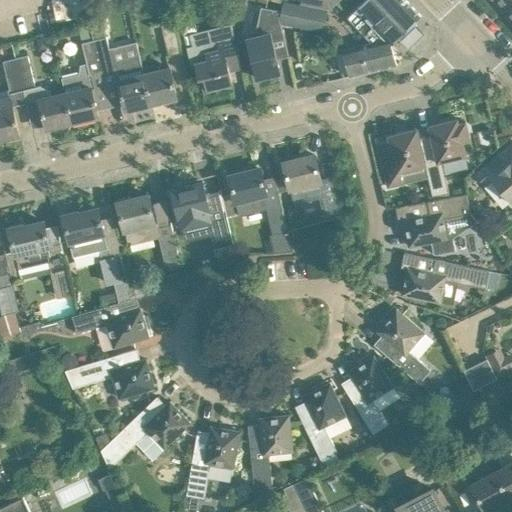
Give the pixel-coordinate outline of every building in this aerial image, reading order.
[(301,0),(301,2),(330,9),(339,0),(301,0)] [(365,0),(349,16),(372,42),(385,39),(391,44),(398,38),(400,40),(414,27),(412,24),(414,22),(411,19),(418,12),(406,0),(365,0)] [(511,0),(494,0),(511,21),(511,0)] [(300,13),(297,25),(322,31),(327,11),(302,5),(300,13)] [(283,39),(285,39),(279,16),(280,10),(261,6),(256,31),(246,33),(257,78),(280,72),(273,42),(283,39)] [(165,22),(160,23),(168,55),(181,52),(176,30),(173,20),(165,22)] [(195,63),(199,78),(204,77),(207,90),(232,84),(227,60),(238,57),(241,68),(242,68),(231,23),(190,33),(192,45),(187,46),(191,64),(195,63)] [(50,35),(37,38),(40,48),(53,45),(50,35)] [(114,68),(113,62),(106,36),(95,39),(102,71),(114,68)] [(95,39),(82,42),(88,64),(82,66),(81,75),(63,79),(63,77),(62,77),(66,93),(72,122),(98,116),(91,88),(94,87),(91,74),(102,71),(95,39)] [(372,42),(343,49),(350,76),(397,64),(391,44),(385,39),(372,42)] [(66,93),(65,93),(50,96),(49,91),(40,86),(35,87),(27,56),(16,58),(23,90),(27,89),(31,104),(40,102),(46,128),(72,122),(66,93)] [(114,68),(115,68),(125,109),(151,103),(144,73),(140,56),(113,62),(114,68)] [(23,90),(16,58),(3,61),(9,90),(10,93),(23,90)] [(177,97),(170,67),(144,73),(151,103),(177,97)] [(26,103),(23,90),(10,93),(9,90),(0,92),(0,139),(19,135),(12,106),(26,103)] [(417,130),(425,164),(432,195),(449,192),(442,160),(466,155),(463,141),(470,139),(466,121),(459,123),(457,118),(429,125),(429,127),(418,130),(417,130)] [(417,130),(418,130),(417,128),(377,138),(388,186),(403,183),(400,171),(425,164),(417,130)] [(511,142),(476,173),(486,184),(492,178),(511,202),(511,201),(511,142)] [(287,176),(275,179),(278,189),(278,191),(290,189),(293,200),(322,193),(328,217),(328,218),(341,214),(334,185),(332,176),(321,179),(315,154),(283,162),(287,176)] [(260,167),(229,175),(238,213),(269,206),(275,233),(288,231),(287,229),(278,191),(278,189),(275,179),(275,177),(263,180),(260,167)] [(173,189),(172,189),(179,218),(180,217),(182,227),(211,220),(216,239),(232,235),(224,205),(221,190),(206,193),(203,181),(202,182),(173,189)] [(409,246),(431,241),(434,254),(455,250),(453,237),(448,238),(444,219),(470,214),(466,193),(396,207),(398,221),(407,220),(408,227),(406,229),(409,246)] [(161,234),(168,264),(180,261),(170,219),(155,222),(148,194),(117,202),(124,230),(127,242),(161,234)] [(230,194),(222,196),(224,204),(227,216),(235,214),(230,194)] [(115,283),(127,279),(116,236),(106,238),(98,208),(78,213),(77,211),(63,215),(73,257),(100,250),(108,282),(114,281),(115,283)] [(61,295),(72,293),(62,249),(51,252),(44,221),(23,226),(23,224),(9,228),(19,270),(53,262),(61,295)] [(498,234),(492,240),(497,245),(502,246),(506,242),(505,238),(503,235),(498,234)] [(0,286),(13,283),(6,253),(0,254),(0,286)] [(404,253),(401,267),(410,269),(409,276),(406,277),(402,294),(441,301),(445,280),(486,288),(490,270),(404,253)] [(128,287),(127,279),(115,283),(120,301),(72,316),(77,333),(107,324),(114,347),(149,336),(144,319),(141,318),(139,310),(141,310),(141,308),(140,308),(136,296),(132,298),(129,287),(128,287)] [(511,295),(498,303),(506,319),(511,315),(511,295)] [(374,344),(419,383),(428,391),(439,378),(430,371),(431,369),(409,350),(425,332),(397,308),(385,322),(386,324),(380,331),(378,329),(377,330),(382,334),(374,344)] [(15,311),(0,315),(0,333),(1,337),(21,331),(15,311)] [(141,360),(137,348),(65,370),(73,388),(113,376),(119,397),(155,387),(150,370),(147,369),(144,361),(147,360),(146,359),(141,360)] [(486,355),(487,356),(498,378),(511,371),(511,353),(506,357),(501,348),(486,355)] [(393,431),(388,424),(373,399),(393,386),(374,355),(359,364),(359,367),(352,372),(350,370),(349,371),(352,376),(341,382),(373,433),(377,440),(393,431)] [(487,356),(465,367),(475,387),(497,376),(487,356)] [(455,380),(452,389),(456,398),(473,389),(465,374),(455,380)] [(304,395),(306,400),(295,406),(321,460),(337,452),(325,426),(346,415),(330,382),(314,390),(314,393),(306,397),(305,394),(304,395)] [(191,422),(178,409),(175,410),(170,404),(172,402),(170,401),(166,405),(157,396),(101,449),(109,468),(149,431),(164,447),(191,422)] [(260,417),(260,424),(248,425),(256,499),(273,491),(269,454),(293,451),(289,414),(271,416),(270,419),(262,420),(261,417),(260,417)] [(204,498),(210,463),(234,467),(240,431),(223,428),(221,430),(212,429),(213,426),(211,426),(210,432),(198,430),(186,495),(187,495),(184,508),(197,511),(199,502),(203,503),(204,498)] [(509,498),(511,496),(511,460),(494,470),(509,498)] [(469,487),(456,464),(441,472),(454,495),(469,487)] [(485,511),(509,498),(494,470),(470,483),(485,511)] [(324,511),(308,476),(294,483),(298,492),(307,511),(324,511)] [(382,511),(445,511),(433,490),(427,493),(421,483),(379,506),(382,511)] [(30,511),(31,511),(23,496),(0,507),(0,511),(30,511)] [(112,503),(110,504),(114,511),(121,511),(127,510),(121,498),(112,503)]
